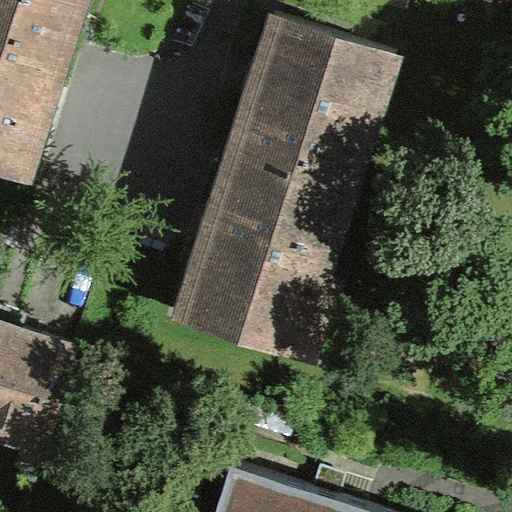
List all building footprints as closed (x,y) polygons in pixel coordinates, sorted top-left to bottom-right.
[(77,10),(47,0),(0,0),(0,162),(26,171),(43,117),(77,10)] [(47,0),(77,10),(80,0),(47,0)] [(337,184),(350,188),(396,46),(275,7),(243,107),(230,149),(337,184)] [(337,184),(230,149),(197,252),(179,308),(311,350),(324,307),(313,303),(338,225),(325,220),(337,184)] [(0,302),(0,424),(44,438),(76,339),(20,321),(24,310),(3,304),(0,302)] [(213,511),(410,511),(324,485),(232,455),(213,511)]
